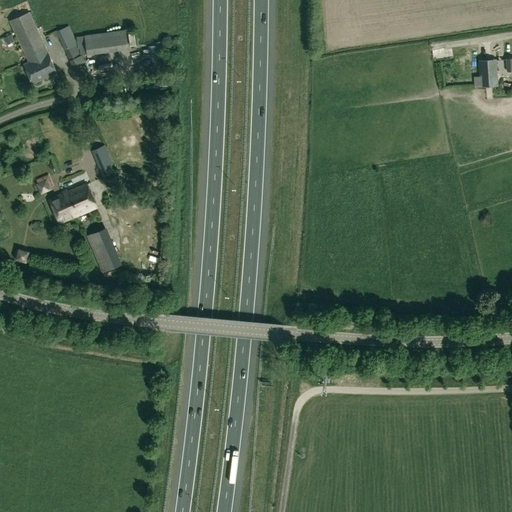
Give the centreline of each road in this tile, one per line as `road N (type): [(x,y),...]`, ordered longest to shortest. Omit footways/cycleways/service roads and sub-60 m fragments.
road 1 (unclassified): [(511,338),(284,333),(85,313),(0,293)]
road 2 (motorway): [(219,0),(207,261),(181,511)]
road 3 (motorway): [(225,511),(250,270),(263,0)]
